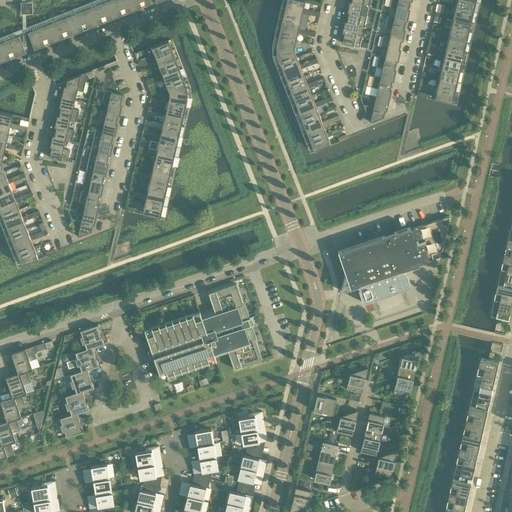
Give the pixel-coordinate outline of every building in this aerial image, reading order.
[(21,1),(21,12),(33,12),(32,0),(21,1)] [(146,5),(151,3),(150,0),(109,0),(28,32),(34,49),(45,44),(44,42),(48,40),(49,43),(64,37),(63,34),(68,33),(69,35),(84,29),(83,27),(87,25),(88,28),(103,22),(102,19),(106,17),(107,20),(122,14),(121,12),(126,10),(127,12),(142,7),(141,4),(145,2),(146,5)] [(304,0),(286,0),(285,6),(302,11),(302,13),(311,15),(312,10),(303,8),(305,0),(304,0)] [(388,15),(388,16),(407,20),(409,14),(407,13),(410,1),(412,1),(412,0),(409,0),(391,0),(390,7),(396,8),(394,17),(388,15)] [(456,0),(455,8),(473,12),(475,2),(467,0),(456,0)] [(345,21),(345,22),(364,26),(367,16),(361,14),(363,6),(369,7),(369,6),(349,2),(348,9),(349,9),(346,21),(345,21)] [(285,6),(282,16),(300,20),(302,13),(302,11),(285,6)] [(453,18),(471,22),(473,12),(455,8),(453,15),(453,18)] [(451,28),(468,32),(471,22),(453,18),(453,15),(445,13),(444,18),(452,20),(451,28)] [(282,16),(280,26),(298,30),(297,33),(306,35),(307,30),(298,28),(300,20),(282,16)] [(383,35),(403,40),(404,33),(403,33),(406,21),(407,21),(407,20),(388,16),(385,26),(392,28),(390,36),(383,35)] [(364,26),(345,22),(343,29),(345,29),(341,43),(360,47),(362,35),(356,34),(358,25),(364,27),(364,26)] [(280,26),(278,36),(296,40),(297,33),(298,30),(280,26)] [(448,38),(466,42),(468,32),(451,28),(449,35),(448,38)] [(446,48),(464,52),(466,42),(448,38),(449,35),(440,33),(439,38),(448,40),(446,48)] [(15,56),(26,52),(26,47),(24,47),(19,35),(0,42),(0,61),(11,58),(10,55),(14,53),(15,56)] [(383,35),(379,56),(398,60),(400,53),(398,53),(401,40),(403,41),(403,40),(383,35)] [(276,47),(276,50),(294,49),(294,45),(296,40),(278,36),(277,41),(276,47)] [(155,57),(172,50),(168,40),(152,47),(155,55),(155,57)] [(444,58),(461,62),(464,52),(446,48),(444,55),(444,58)] [(278,59),(280,64),(297,57),(295,52),(294,49),(276,50),(276,53),(278,59)] [(159,66),(176,60),(172,50),(155,57),(155,55),(146,58),(148,62),(156,59),(159,66)] [(441,67),(459,71),(461,62),(444,58),(444,55),(436,53),(435,58),(443,60),(441,67)] [(374,75),(374,76),(393,80),(395,73),(394,73),(396,61),(398,61),(398,60),(379,56),(376,66),(382,68),(380,76),(374,75)] [(280,64),(284,73),(301,67),(300,64),(297,57),(280,64)] [(163,76),(180,69),(176,60),(159,66),(162,74),(163,76)] [(284,73),(287,83),(304,76),(301,69),(310,65),(308,61),(300,64),(301,67),(284,73)] [(439,77),(457,81),(459,71),(441,67),(440,75),(439,77)] [(167,85),(183,79),(180,69),(163,76),(162,74),(154,77),(155,81),(164,78),(167,85)] [(63,89),(62,96),(75,99),(77,90),(83,91),(87,74),(88,74),(87,72),(67,80),(65,90),(63,89)] [(439,80),(437,87),(455,91),(457,81),(439,77),(440,75),(431,73),(430,78),(439,80)] [(287,83),(291,92),(308,85),(307,83),(304,76),(287,83)] [(378,88),(376,97),(389,100),(390,93),(389,93),(392,81),(393,81),(393,80),(374,76),(371,86),(378,88)] [(169,93),(187,92),(187,89),(185,83),(183,79),(167,85),(168,90),(169,93)] [(291,92),(295,102),(312,95),(309,88),(317,84),(315,80),(307,83),(308,85),(291,92)] [(455,91),(437,87),(434,98),(435,98),(452,102),(455,91)] [(100,110),(120,115),(121,108),(120,108),(123,94),(105,90),(102,101),(109,102),(107,111),(100,110)] [(168,102),(185,106),(186,101),(187,95),(187,92),(169,93),(169,97),(168,102)] [(295,102),(298,111),(315,105),(315,102),(312,95),(295,102)] [(57,115),(57,116),(77,121),(79,110),(73,109),(75,99),(62,96),(60,103),(62,103),(59,116),(57,115)] [(389,100),(376,97),(373,106),(363,104),(370,122),(384,117),(386,107),(387,107),(389,100)] [(298,111),(302,121),(319,114),(316,107),(324,103),(323,99),(315,102),(315,105),(298,111)] [(165,112),(183,116),(185,106),(168,102),(166,110),(165,112)] [(163,122),(181,126),(183,116),(165,112),(166,110),(157,108),(156,112),(165,114),(163,122)] [(96,129),(95,130),(115,135),(117,128),(115,128),(118,115),(120,115),(100,110),(98,121),(104,122),(102,131),(96,129)] [(0,111),(0,122),(10,125),(10,127),(18,129),(19,124),(11,122),(13,114),(0,111)] [(302,121),(306,130),(323,123),(322,121),(319,114),(302,121)] [(53,135),(52,136),(72,141),(75,130),(68,128),(70,120),(77,121),(57,116),(55,123),(57,123),(54,136),(53,135)] [(306,130),(310,140),(326,133),(324,126),(332,122),(330,118),(322,121),(323,123),(306,130)] [(0,122),(0,132),(8,134),(10,127),(10,125),(0,122)] [(161,132),(178,136),(181,126),(163,122),(161,130),(161,132)] [(158,142),(176,146),(178,136),(161,132),(161,130),(153,128),(152,132),(160,134),(158,142)] [(95,130),(91,150),(110,155),(112,148),(110,147),(113,135),(115,135),(95,130)] [(0,132),(0,143),(5,144),(5,147),(14,149),(15,144),(6,142),(8,134),(0,132)] [(326,133),(310,140),(313,150),(330,143),(326,133)] [(72,141),(52,136),(51,143),(52,143),(49,157),(67,161),(70,150),(64,148),(66,140),(72,141)] [(156,148),(158,142),(152,140),(150,146),(156,148)] [(156,152),(174,156),(176,146),(158,142),(157,150),(156,152)] [(154,162),(172,166),(174,156),(156,152),(157,150),(148,148),(147,152),(156,154),(154,162)] [(86,170),(106,175),(107,168),(106,167),(109,155),(110,155),(91,150),(88,161),(95,162),(93,171),(86,170)] [(151,172),(169,176),(172,166),(154,162),(152,170),(151,172)] [(149,182),(167,186),(169,176),(151,172),(152,170),(143,168),(142,172),(151,174),(149,182)] [(82,189),(82,190),(101,195),(103,188),(101,187),(104,175),(106,175),(86,170),(84,181),(90,182),(88,191),(82,189)] [(0,172),(0,183),(8,181),(9,183),(17,180),(16,175),(7,178),(4,171),(0,172)] [(0,183),(0,194),(12,190),(9,183),(8,181),(0,183)] [(147,192),(165,196),(167,186),(149,182),(147,190),(147,192)] [(146,194),(145,202),(162,206),(165,196),(147,192),(147,190),(139,188),(138,192),(146,194)] [(0,194),(0,205),(16,200),(16,202),(25,199),(23,194),(15,198),(12,190),(0,194)] [(85,202),(83,211),(97,214),(98,208),(97,207),(99,195),(101,195),(82,190),(79,201),(85,202)] [(0,205),(0,209),(2,216),(19,209),(16,202),(16,200),(0,205)] [(162,206),(145,202),(142,212),(160,216),(162,206)] [(2,216),(6,225),(23,219),(24,221),(32,218),(30,213),(22,217),(19,209),(2,216)] [(97,214),(83,211),(81,221),(70,218),(77,236),(91,231),(94,221),(95,221),(97,214)] [(410,265),(410,267),(441,257),(439,251),(442,250),(450,216),(368,244),(346,251),(345,251),(344,252),(343,253),(343,254),(342,255),(342,256),(342,257),(343,259),(343,260),(344,261),(345,262),(347,262),(344,272),(340,290),(351,287),(350,285),(356,283),(356,285),(357,285),(359,288),(357,288),(362,302),(410,286),(406,272),(404,273),(403,269),(404,269),(404,267),(410,265)] [(6,225),(10,235),(27,228),(24,221),(23,219),(6,225)] [(10,235),(13,244),(30,238),(31,240),(39,237),(38,232),(30,236),(27,228),(10,235)] [(13,244),(17,254),(34,247),(31,240),(30,238),(13,244)] [(34,247),(17,254),(21,264),(38,257),(34,247)] [(511,255),(505,254),(502,268),(511,269),(511,255)] [(511,269),(502,268),(498,284),(511,287),(511,269)] [(511,287),(498,284),(495,298),(511,301),(511,287)] [(250,326),(254,324),(251,318),(248,319),(237,285),(209,294),(214,309),(200,313),(199,312),(145,331),(152,352),(149,353),(151,359),(154,358),(161,379),(216,360),(214,354),(228,349),(235,369),(262,360),(250,326)] [(511,308),(511,301),(495,298),(491,315),(501,317),(510,319),(511,308)] [(85,343),(86,348),(87,348),(93,346),(93,347),(104,343),(102,336),(101,336),(99,331),(100,331),(98,324),(80,330),(82,336),(80,337),(83,344),(85,343)] [(52,340),(45,342),(47,348),(54,346),(52,340)] [(37,358),(33,346),(12,353),(19,373),(27,370),(33,368),(30,360),(37,358)] [(80,365),(81,370),(82,370),(88,368),(88,369),(99,365),(97,358),(96,358),(94,353),(95,353),(93,347),(93,346),(87,348),(86,348),(75,352),(77,358),(75,358),(78,365),(80,365)] [(400,360),(397,375),(415,369),(418,354),(419,350),(401,356),(400,360)] [(482,358),(478,372),(497,377),(500,362),(491,360),(482,358)] [(346,388),(361,392),(366,371),(367,367),(349,373),(348,377),(346,388)] [(75,387),(76,392),(83,390),(94,387),(92,380),(91,380),(89,375),(90,375),(88,369),(88,368),(82,370),(81,370),(70,374),(72,380),(70,380),(72,387),(75,387)] [(409,393),(415,369),(397,375),(393,390),(402,392),(401,397),(408,399),(409,393)] [(23,384),(31,382),(27,370),(18,373),(6,377),(13,397),(22,394),(27,393),(26,392),(23,384)] [(478,372),(474,389),(493,393),(497,377),(478,372)] [(474,389),(471,405),(489,409),(493,393),(474,389)] [(69,408),(71,414),(78,412),(89,409),(86,401),(86,402),(84,397),(85,397),(83,390),(76,392),(65,396),(67,401),(65,402),(67,409),(69,408)] [(26,406),(22,394),(13,397),(1,401),(7,421),(16,418),(21,417),(21,416),(20,416),(18,408),(26,406)] [(313,410),(332,414),(336,399),(316,394),(313,410)] [(471,405),(467,419),(486,423),(489,409),(471,405)] [(338,408),(336,417),(339,416),(349,413),(349,411),(338,408)] [(357,410),(349,413),(339,416),(336,431),(352,434),(357,410)] [(238,417),(240,432),(265,428),(262,411),(248,413),(249,415),(238,417)] [(71,414),(60,417),(62,423),(60,424),(62,431),(64,430),(66,436),(84,430),(81,423),(81,424),(79,419),(80,419),(78,412),(71,414)] [(369,412),(363,436),(381,430),(385,416),(369,412)] [(20,430),(16,418),(7,421),(0,422),(0,439),(2,444),(2,445),(11,442),(15,441),(15,440),(12,432),(20,430)] [(467,419),(464,433),(483,437),(486,423),(467,419)] [(187,434),(189,446),(213,442),(211,428),(194,430),(195,433),(187,434)] [(247,443),(246,448),(253,450),(255,442),(267,440),(265,428),(240,432),(243,444),(247,443)] [(381,430),(363,436),(360,451),(376,454),(381,430)] [(335,441),(337,434),(330,432),(328,439),(335,441)] [(464,433),(461,447),(479,451),(483,437),(464,433)] [(322,440),(318,459),(333,463),(338,443),(322,440)] [(11,442),(2,445),(2,444),(0,444),(0,458),(15,453),(11,442)] [(191,460),(216,456),(213,442),(189,446),(189,447),(190,452),(198,450),(199,459),(191,460)] [(135,452),(137,466),(162,462),(159,445),(145,448),(146,450),(135,452)] [(461,447),(458,461),(476,465),(479,451),(461,447)] [(242,454),(240,466),(264,472),(266,459),(251,456),(253,450),(246,448),(245,454),(242,454)] [(396,450),(389,453),(378,456),(375,471),(390,475),(396,450)] [(205,471),(203,477),(210,478),(212,470),(218,469),(216,456),(191,460),(193,473),(205,471)] [(333,463),(318,459),(313,478),(329,482),(333,463)] [(458,461),(454,478),(472,482),(476,465),(458,461)] [(144,478),(143,483),(150,484),(151,477),(164,474),(162,462),(137,466),(139,479),(144,478)] [(83,469),(85,481),(109,477),(107,463),(90,465),(91,468),(83,469)] [(239,479),(238,485),(244,486),(246,480),(261,484),(264,472),(240,466),(237,478),(239,479)] [(87,495),(112,491),(110,480),(113,480),(113,477),(109,478),(109,477),(85,481),(85,482),(86,486),(94,485),(95,494),(87,495)] [(182,481),(179,493),(203,498),(206,487),(208,487),(210,478),(203,477),(201,485),(182,481)] [(454,478),(451,492),(469,496),(472,482),(454,478)] [(31,487),(33,501),(57,497),(55,480),(41,482),(41,485),(31,487)] [(139,488),(136,500),(160,506),(163,494),(148,490),(150,484),(143,483),(142,489),(139,488)] [(229,490),(226,502),(250,507),(253,495),(243,493),(244,486),(238,485),(236,491),(229,490)] [(8,490),(11,497),(18,495),(15,487),(8,490)] [(295,487),(289,511),(307,505),(311,490),(295,487)] [(100,506),(99,511),(105,511),(108,505),(114,504),(112,491),(87,495),(89,508),(100,506)] [(451,492),(447,506),(466,510),(469,496),(451,492)] [(185,500),(183,509),(197,511),(199,511),(203,498),(179,493),(178,498),(185,500)] [(47,511),(60,509),(57,497),(33,501),(34,511),(47,511)] [(159,511),(160,506),(136,500),(133,511),(159,511)] [(249,511),(250,507),(226,502),(220,500),(219,503),(226,505),(224,511),(249,511)]
